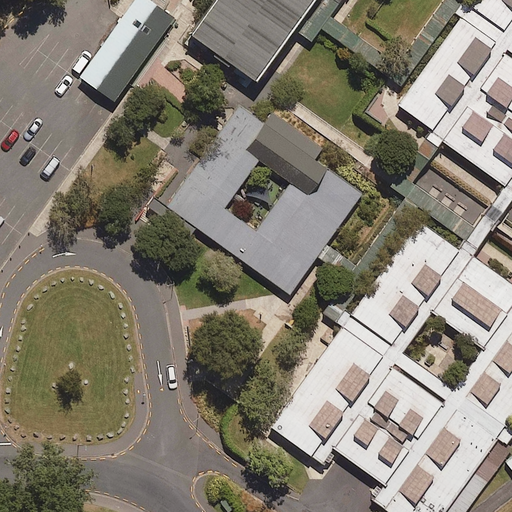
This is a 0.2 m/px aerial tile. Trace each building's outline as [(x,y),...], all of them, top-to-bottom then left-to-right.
[(172,14),(152,0),(129,0),(120,13),(77,72),(111,97),(172,14)] [(185,26),(252,74),(306,0),(336,0),(338,1),(338,0),(203,0),(204,0),(185,26)] [(511,0),(463,0),(393,99),(511,184),(511,0)] [(312,157),(321,144),(270,108),(263,119),(237,101),(163,203),(151,195),(138,213),(179,243),(193,224),(287,291),(360,191),(312,157)] [(382,481),(371,497),(391,511),(439,511),(511,411),(511,284),(415,215),(266,422),(319,460),(330,444),(382,481)]
